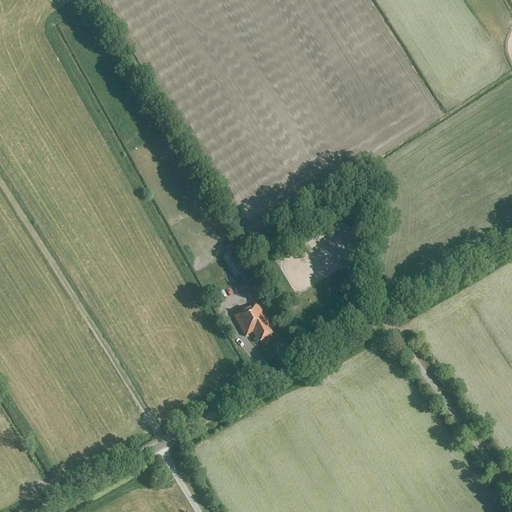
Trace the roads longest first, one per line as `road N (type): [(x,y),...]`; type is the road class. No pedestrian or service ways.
road 1 (unclassified): [(42,511),(511,245)]
road 2 (track): [(163,443),(0,181)]
